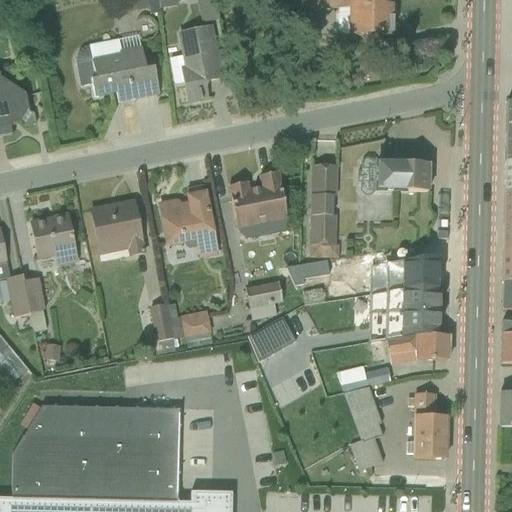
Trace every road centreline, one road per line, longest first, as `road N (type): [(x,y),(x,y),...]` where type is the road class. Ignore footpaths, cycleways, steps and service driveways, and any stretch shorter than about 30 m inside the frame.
road 1 (residential): [(0,185),(478,93)]
road 2 (primary): [(468,511),(478,93)]
